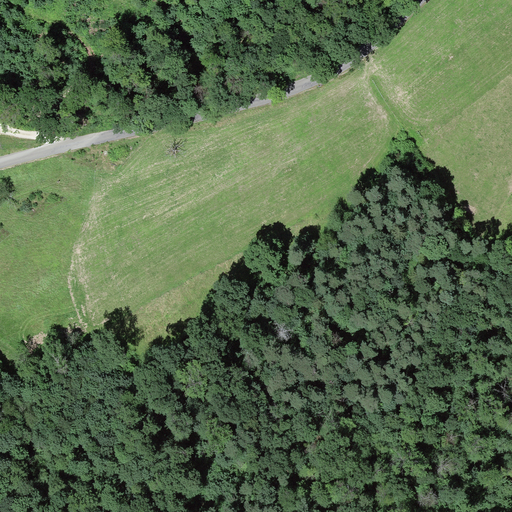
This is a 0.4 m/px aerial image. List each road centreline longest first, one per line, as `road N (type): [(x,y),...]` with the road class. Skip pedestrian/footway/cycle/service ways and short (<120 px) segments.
road 1 (unclassified): [(415,0),(357,56),(316,82),(0,164)]
road 2 (track): [(0,0),(89,44),(92,66),(58,104),(0,115)]
